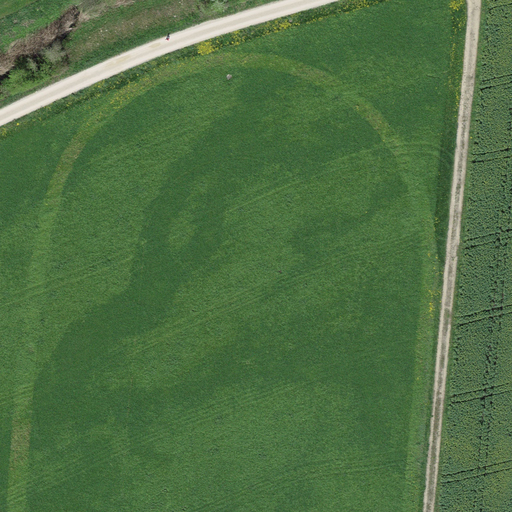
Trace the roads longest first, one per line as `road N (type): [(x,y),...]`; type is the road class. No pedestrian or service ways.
road 1 (track): [(426,511),(473,0)]
road 2 (track): [(0,122),(106,71),(332,0)]
